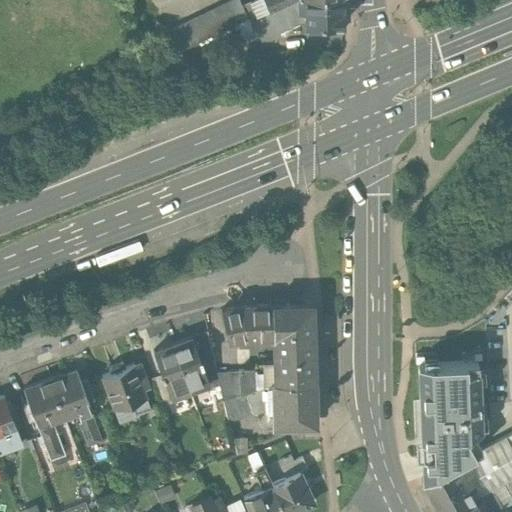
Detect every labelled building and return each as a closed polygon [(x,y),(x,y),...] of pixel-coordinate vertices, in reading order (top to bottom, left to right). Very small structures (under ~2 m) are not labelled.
[(240,0),(228,0),(168,29),(178,50),(247,17),(240,0)] [(248,0),(245,2),(251,15),(282,0),(248,0)] [(341,0),(282,0),(251,15),(260,33),(289,18),(287,13),(299,7),(306,7),(306,30),(341,30),(341,0)] [(303,303),(271,304),(273,337),(274,364),(274,381),(314,380),(312,311),(303,303)] [(271,304),(240,306),(221,311),(228,342),(246,338),(273,337),(271,304)] [(207,331),(192,337),(203,365),(202,365),(209,383),(208,383),(210,388),(220,385),(217,374),(207,331)] [(192,337),(173,345),(190,390),(208,383),(209,383),(202,365),(203,365),(192,337)] [(173,345),(153,352),(163,378),(164,380),(164,379),(171,397),(172,397),(190,390),(173,345)] [(477,362),(418,365),(420,403),(425,402),(426,420),(421,421),(423,462),(473,434),(480,430),(477,362)] [(122,363),(110,368),(111,373),(102,376),(115,410),(147,398),(142,386),(147,384),(142,370),(137,372),(134,364),(124,368),(122,363)] [(254,370),(238,371),(238,373),(217,374),(220,385),(224,402),(246,393),(270,383),(274,381),(274,364),(254,365),(254,370)] [(76,369),(50,379),(65,419),(78,414),(80,419),(93,414),(88,401),(94,399),(85,375),(79,377),(76,369)] [(163,378),(153,382),(163,407),(174,402),(172,397),(171,397),(164,379),(164,380),(163,378)] [(50,379),(24,389),(28,401),(23,403),(30,421),(35,419),(41,433),(54,428),(53,424),(65,419),(50,379)] [(314,380),(274,381),(270,383),(271,426),(315,425),(314,380)] [(246,393),(224,402),(229,423),(254,413),(246,393)] [(3,396),(0,397),(0,435),(16,430),(3,396)] [(423,462),(423,482),(466,459),(481,450),(473,434),(423,462)] [(502,485),(511,479),(511,449),(506,437),(481,450),(466,459),(480,483),(485,481),(490,491),(502,485)] [(284,441),(276,444),(280,452),(288,449),(284,441)] [(466,459),(423,482),(439,511),(452,511),(490,491),(485,481),(480,483),(466,459)] [(283,511),(271,485),(264,468),(256,472),(263,489),(243,498),(249,511),(283,511)] [(299,473),(271,485),(283,511),(293,511),(313,503),(299,473)] [(257,477),(242,482),(246,493),(261,488),(257,477)] [(212,479),(202,484),(207,497),(210,502),(219,497),(220,500),(221,499),(212,479)] [(511,479),(502,485),(511,502),(511,479)] [(221,499),(220,500),(225,511),(249,511),(243,498),(240,491),(221,499)] [(502,511),(490,491),(452,511),(502,511)] [(207,497),(192,503),(196,511),(214,511),(210,502),(207,497)] [(225,511),(220,500),(219,497),(210,502),(214,511),(225,511)]
